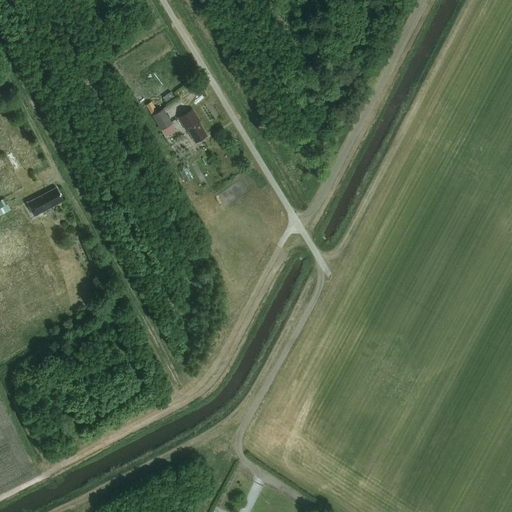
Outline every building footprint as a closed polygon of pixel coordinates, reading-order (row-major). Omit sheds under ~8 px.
[(174,97),(170,92),(162,97),(166,103),(174,97)] [(152,116),(158,113),(151,102),(146,105),(152,116)] [(161,131),(172,124),(163,109),(158,113),(152,116),(161,131)] [(200,122),(192,109),(178,117),(186,130),(187,129),(195,143),(207,136),(199,122),(200,122)] [(8,153),(14,169),(20,167),(14,151),(8,153)] [(187,168),(181,171),(186,181),(192,178),(187,168)] [(34,216),(63,200),(56,187),(27,202),(34,216)] [(0,214),(9,210),(3,199),(0,201),(0,214)]
